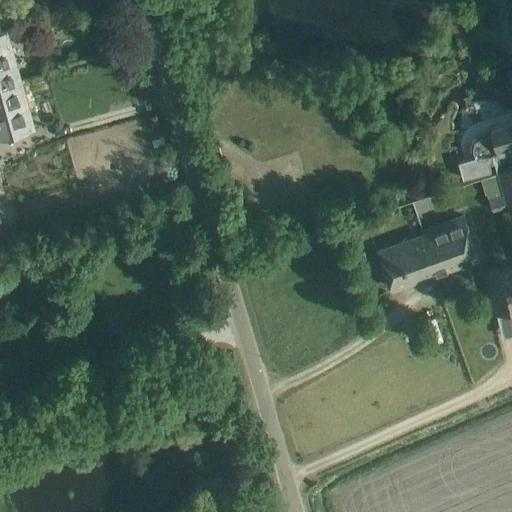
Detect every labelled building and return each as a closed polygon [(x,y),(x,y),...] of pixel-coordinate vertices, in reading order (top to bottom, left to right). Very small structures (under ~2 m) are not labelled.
[(0,84),(21,79),(7,30),(1,32),(0,26),(0,17),(2,17),(0,10),(0,84)] [(0,137),(16,133),(35,128),(21,79),(0,84),(0,137)] [(472,156),(491,151),(496,167),(482,171),(483,177),(497,173),(502,189),(506,206),(509,215),(511,213),(511,150),(511,149),(511,120),(491,127),(478,132),(474,135),(472,138),(470,141),(470,144),(470,148),(472,156)] [(502,189),(487,193),(492,210),(506,206),(502,189)] [(379,250),(392,287),(478,257),(463,215),(439,224),(441,227),(379,250)] [(511,262),(490,268),(500,308),(511,305),(511,262)]
